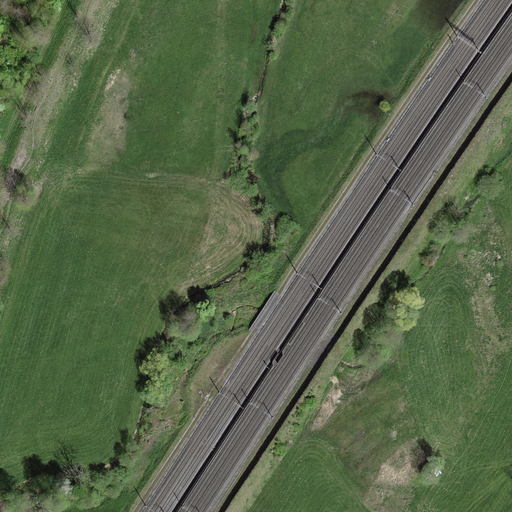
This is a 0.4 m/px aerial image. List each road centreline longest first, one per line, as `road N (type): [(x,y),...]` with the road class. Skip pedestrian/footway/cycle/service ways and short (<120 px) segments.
road 1 (track): [(477,0),(135,511)]
road 2 (track): [(129,0),(43,201),(0,367)]
road 3 (track): [(0,149),(65,0)]
